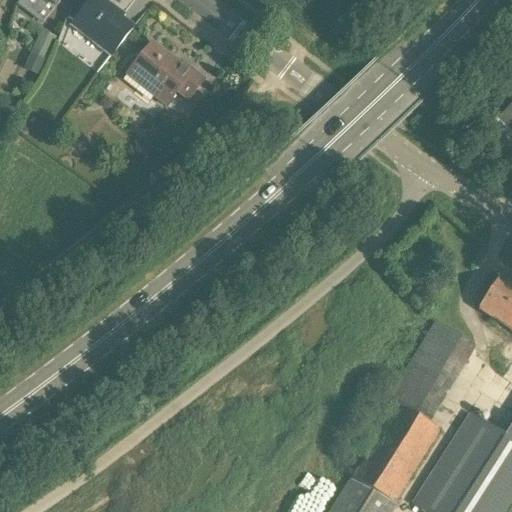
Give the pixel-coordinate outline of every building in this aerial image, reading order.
[(21,0),(17,7),(41,26),(55,8),(56,8),(61,0),(21,0)] [(96,47),(111,59),(132,32),(111,16),(115,11),(100,0),(93,0),(75,22),(100,41),(96,47)] [(54,38),(42,32),(32,55),(44,61),(54,38)] [(164,59),(166,57),(152,46),(127,77),(167,109),(178,95),(189,104),(205,83),(181,64),(176,69),(164,59)] [(511,121),(493,141),(511,158),(511,121)] [(148,143),(135,144),(136,162),(150,161),(148,143)] [(511,288),(499,280),(478,311),(511,333),(511,425),(505,436),(470,413),(411,503),(424,511),(506,511),(511,503),(511,288)] [(471,348),(466,345),(435,325),(386,402),(397,410),(351,482),(332,511),(392,511),(394,509),(391,507),(436,434),(432,432),(422,425),(471,348)]
